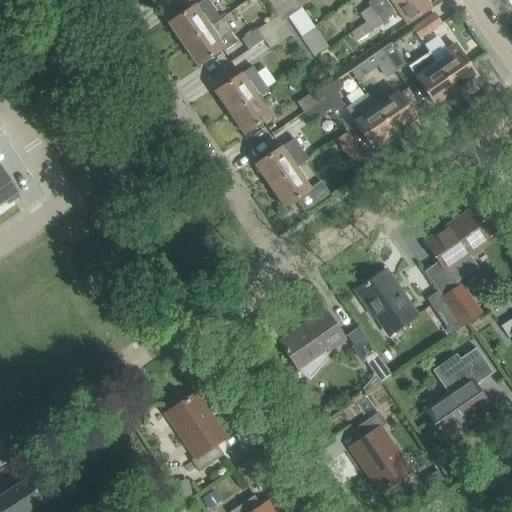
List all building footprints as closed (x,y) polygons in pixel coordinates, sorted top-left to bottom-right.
[(206,0),(205,0),(194,8),(194,6),(169,23),(183,45),(220,19),(206,0)] [(268,0),(267,2),(277,17),(280,21),(286,18),(299,9),(301,7),(296,0),(268,0)] [(373,0),(369,3),(371,6),(359,14),(365,23),(393,4),(398,0),(373,0)] [(423,0),(398,0),(393,4),(365,23),(371,31),(398,13),(407,25),(430,9),(423,0)] [(299,38),(312,29),(299,9),(286,18),(299,38)] [(433,14),(413,28),(420,38),(440,24),(433,14)] [(283,26),(280,21),(277,17),(242,40),(249,50),(264,39),(283,26)] [(223,52),(236,43),(220,19),(183,45),(198,66),(221,50),(223,52)] [(290,36),(283,26),(264,39),(271,50),(290,36)] [(315,27),(312,29),(299,38),(313,58),(329,47),(315,27)] [(392,42),(381,50),(396,71),(407,64),(392,42)] [(450,57),(437,66),(455,91),(476,76),(454,45),(446,51),(450,57)] [(396,71),(381,50),(372,56),(387,77),(396,71)] [(253,66),(240,75),(215,92),(230,113),(254,96),(267,87),(253,66)] [(434,105),(455,91),(437,66),(417,80),(434,105)] [(341,81),(339,78),(319,92),(323,99),(330,109),(333,113),(345,105),(337,94),(340,92),(341,81)] [(303,112),(323,99),(319,92),(317,90),(297,103),(303,112)] [(375,108),(396,138),(397,138),(396,137),(408,130),(408,127),(406,124),(407,124),(414,119),(397,94),(375,108)] [(355,123),(372,148),(379,143),(381,145),(384,146),(395,138),(395,139),(396,138),(375,108),(367,95),(346,110),(355,123)] [(269,117),(254,96),(230,113),(244,134),(269,117)] [(330,109),(323,99),(303,112),(310,122),(330,109)] [(337,141),(351,162),(362,155),(347,134),(337,141)] [(295,138),(280,148),(255,165),(270,186),(295,169),(309,159),(295,138)] [(0,203),(4,201),(7,206),(20,197),(17,192),(0,167),(0,203)] [(284,207),(309,190),(295,169),(270,186),(284,207)] [(470,213),(425,243),(444,272),(445,271),(455,284),(478,268),(468,255),(489,241),(470,213)] [(416,317),(385,271),(356,291),(374,317),(376,315),(390,335),(416,317)] [(438,292),(462,328),(474,320),(449,284),(438,292)] [(451,335),(462,328),(438,292),(427,300),(451,335)] [(327,357),(324,352),(343,339),(326,313),(312,323),(311,322),(280,343),(298,370),(299,369),(309,378),(327,357)] [(511,318),(500,327),(508,339),(511,336),(511,318)] [(431,371),(448,396),(425,411),(443,437),(475,416),(474,415),(488,405),(474,385),(493,373),(476,348),(457,361),(453,355),(431,371)] [(375,351),(363,359),(380,384),(392,376),(375,351)] [(216,445),(224,439),(194,394),(166,414),(196,457),(190,461),(198,472),(223,455),(216,445)] [(359,442),(350,447),(381,492),(409,473),(379,429),(385,425),(377,414),(352,431),(359,442)] [(0,511),(52,511),(45,500),(42,502),(27,479),(0,497),(0,511)] [(261,507),(254,496),(230,511),(274,511),(268,502),(261,507)]
